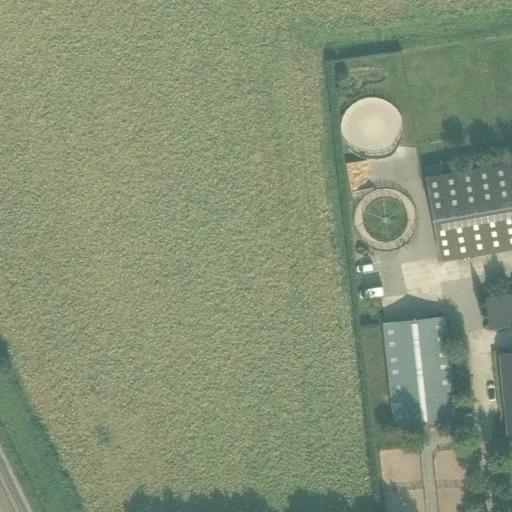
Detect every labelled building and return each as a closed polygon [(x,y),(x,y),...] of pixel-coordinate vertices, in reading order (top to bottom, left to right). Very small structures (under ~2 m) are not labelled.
[(511,162),(443,174),(427,177),(442,262),(511,249),(511,162)] [(441,164),(425,167),(427,177),(443,174),(441,164)] [(491,330),(511,325),(511,294),(485,300),(491,330)] [(395,426),(456,420),(445,318),(384,324),(395,426)] [(508,435),(511,434),(511,352),(500,354),(508,435)]
